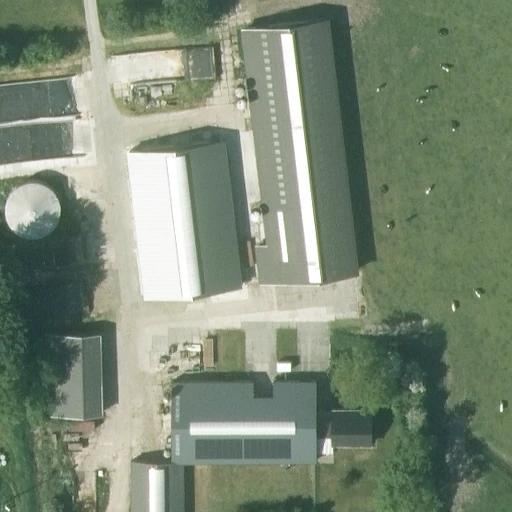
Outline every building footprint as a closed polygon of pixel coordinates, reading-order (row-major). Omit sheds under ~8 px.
[(358,271),(328,16),(242,26),(268,242),(255,244),(259,283),(358,271)] [(229,139),(124,152),(141,296),(246,284),(229,139)] [(13,179),(12,229),(59,230),(60,180),(13,179)] [(78,264),(77,241),(30,241),(30,264),(78,264)] [(105,327),(48,329),(51,411),(107,409),(105,327)] [(252,377),(171,377),(171,457),(163,459),(131,461),(130,511),(182,511),(182,461),(182,457),(315,457),(315,435),(331,435),(331,445),(370,445),(371,413),(331,413),(315,413),(315,377),(272,377),(272,391),(252,391),(252,377)]
